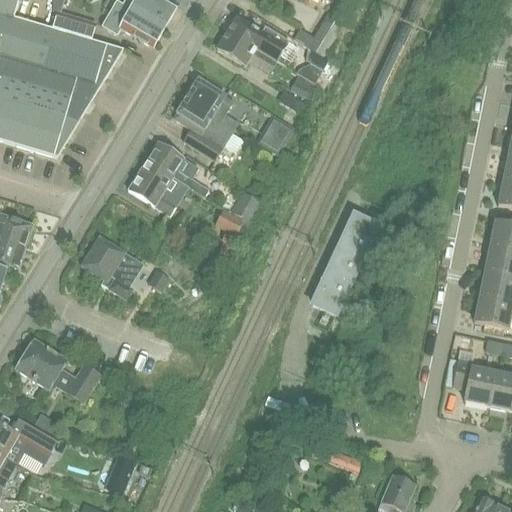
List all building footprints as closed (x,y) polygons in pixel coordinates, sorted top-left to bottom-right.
[(0,0),(0,143),(56,160),(57,160),(123,53),(90,43),(52,32),(13,21),(19,0),(0,0)] [(95,27),(59,17),(64,3),(54,0),(53,0),(53,15),(56,16),(52,32),(90,43),(95,27)] [(145,22),(164,33),(178,9),(161,0),(138,0),(134,7),(126,3),(123,8),(116,4),(108,18),(123,27),(129,17),(143,26),(145,22)] [(323,61),(345,23),(327,13),(312,38),(298,30),(291,42),(309,52),(308,53),(323,61)] [(153,51),(164,33),(145,22),(143,26),(129,17),(123,27),(108,18),(102,29),(117,39),(121,32),(153,51)] [(228,34),(259,54),(260,53),(277,64),(289,44),(265,29),(261,35),(236,20),(228,34)] [(259,54),(228,34),(217,52),(244,69),(249,62),(269,75),(276,65),(259,54)] [(313,88),(320,78),(308,70),(299,74),(297,78),(313,88)] [(197,82),(184,104),(232,134),(237,127),(224,119),(233,104),(197,82)] [(289,93),(305,104),(312,92),(295,82),(289,93)] [(214,164),(223,150),(235,157),(244,143),(232,135),(232,134),(184,104),(176,116),(177,116),(173,122),(199,137),(191,150),(214,164)] [(282,151),(294,132),(272,119),(261,137),(282,151)] [(183,162),(157,146),(148,162),(185,185),(183,187),(186,189),(204,200),(208,193),(190,181),(197,170),(183,162)] [(503,184),(511,185),(511,160),(508,159),(503,184)] [(183,187),(185,185),(148,162),(138,177),(128,193),(170,219),(177,207),(175,206),(186,189),(183,187)] [(511,212),(511,185),(503,184),(498,209),(511,212)] [(232,214),(249,224),(260,205),(242,196),(232,214)] [(218,207),(209,221),(228,233),(237,219),(218,207)] [(0,242),(25,251),(33,228),(0,217),(0,242)] [(377,229),(354,218),(313,307),(336,318),(377,229)] [(228,263),(250,225),(239,219),(229,235),(227,233),(221,244),(223,245),(216,257),(228,263)] [(511,228),(494,225),(489,250),(511,255),(511,228)] [(132,293),(125,289),(140,266),(99,240),(81,269),(104,284),(101,287),(109,292),(126,303),(132,293)] [(25,251),(0,242),(0,265),(18,272),(25,251)] [(511,255),(489,250),(484,276),(511,281),(511,255)] [(161,276),(152,291),(160,296),(169,281),(161,276)] [(479,301),(511,307),(511,281),(484,276),(479,301)] [(508,333),(511,313),(511,307),(479,301),(474,326),(508,333)] [(75,382),(61,373),(67,364),(34,343),(15,372),(48,393),(50,390),(54,392),(55,390),(82,407),(101,378),(83,368),(75,382)] [(500,358),(502,346),(486,343),(484,355),(500,358)] [(511,348),(502,346),(500,358),(511,360),(511,348)] [(463,405),(489,411),(496,376),(471,371),(472,367),(457,364),(452,391),(466,394),(463,405)] [(511,379),(496,376),(489,411),(511,415),(511,379)] [(0,457),(15,466),(22,454),(34,461),(40,451),(50,457),(57,444),(20,423),(13,435),(0,427),(0,457)] [(317,458),(356,474),(359,465),(320,449),(317,458)] [(15,466),(0,457),(0,488),(1,489),(15,466)] [(118,461),(105,490),(123,498),(135,468),(118,461)] [(139,476),(148,480),(152,472),(143,467),(139,476)] [(411,511),(414,507),(408,505),(415,488),(392,478),(380,507),(390,511),(389,511),(411,511)] [(501,511),(492,506),(492,501),(486,498),(482,502),(479,500),(473,511),(501,511)] [(78,503),(74,511),(93,511),(95,509),(78,503)]
